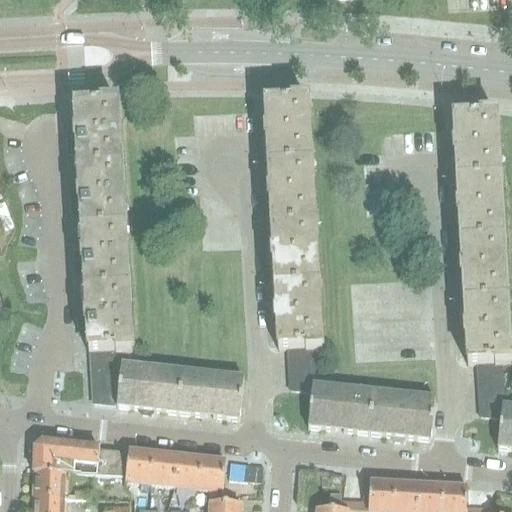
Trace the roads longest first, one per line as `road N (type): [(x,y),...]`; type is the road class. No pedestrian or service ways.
road 1 (tertiary): [(511,72),(231,52),(151,55)]
road 2 (residential): [(441,465),(447,363),(438,239),(414,182)]
road 3 (residential): [(35,420),(38,381),(61,317),(42,145)]
road 4 (residential): [(254,443),(260,371),(251,243),(227,170)]
road 5 (residential): [(35,420),(254,443)]
road 6 (residential): [(284,449),(441,465)]
road 7 (tertiary): [(0,82),(97,75),(151,55)]
road 8 (tertiary): [(151,55),(95,40),(0,44)]
